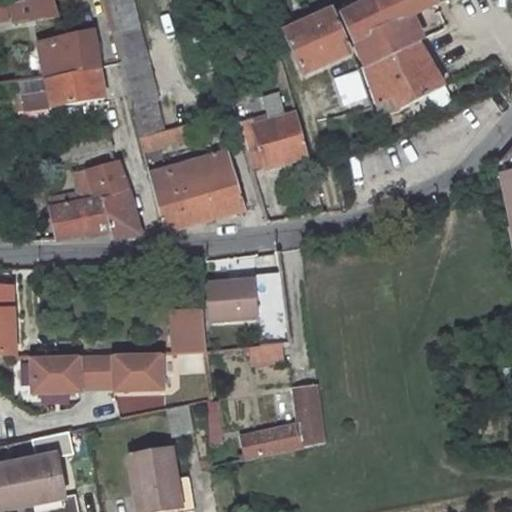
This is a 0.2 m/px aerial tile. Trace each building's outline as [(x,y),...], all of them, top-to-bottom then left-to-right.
[(22,25),(39,22),(63,17),(60,0),(45,0),(44,0),(18,6),(22,25)] [(148,155),(193,142),(205,138),(213,136),(208,121),(167,133),(159,99),(161,98),(137,0),(110,0),(119,34),(117,34),(145,139),(144,139),(148,155)] [(347,6),(344,0),(332,0),(336,10),(347,6)] [(410,20),(402,0),(384,0),(382,2),(348,17),(372,68),(421,46),(410,20)] [(402,0),(410,20),(440,8),(436,0),(402,0)] [(0,26),(16,24),(13,7),(0,10),(0,26)] [(290,35),(311,78),(359,55),(340,12),(290,35)] [(50,79),(104,71),(96,39),(44,46),(50,79)] [(421,46),(372,68),(385,107),(389,116),(406,113),(447,92),(434,73),(421,46)] [(28,113),(110,99),(110,94),(104,71),(50,79),(24,84),(28,113)] [(338,85),(350,116),(371,108),(359,77),(338,85)] [(252,110),(236,114),(239,125),(256,121),(252,110)] [(300,114),(258,128),(256,121),(239,125),(247,150),(255,177),(311,159),(300,114)] [(114,135),(71,143),(76,164),(118,153),(114,135)] [(232,153),(153,176),(168,236),(246,213),(232,153)] [(511,156),(501,169),(511,221),(511,156)] [(106,201),(132,193),(121,165),(89,174),(97,203),(106,201)] [(51,211),(97,203),(89,174),(79,177),(81,194),(48,200),(51,211)] [(106,201),(114,234),(116,240),(145,237),(132,193),(106,201)] [(59,243),(89,236),(90,240),(114,234),(106,201),(97,203),(51,211),(59,243)] [(257,282),(209,286),(212,324),(260,320),(257,282)] [(0,286),(0,358),(16,358),(14,286),(0,286)] [(171,315),(173,354),(173,356),(208,356),(205,313),(171,315)] [(255,368),(286,366),(284,346),(253,349),(255,368)] [(81,357),(81,394),(160,394),(160,357),(81,357)] [(77,398),(77,358),(23,358),(23,398),(77,398)] [(159,392),(117,401),(120,415),(162,406),(159,392)] [(301,408),(303,431),(242,443),(245,463),(331,445),(325,404),(301,408)] [(176,451),(133,458),(142,511),(170,511),(186,509),(176,451)] [(0,511),(10,511),(19,510),(64,502),(66,502),(57,458),(0,469),(0,511)] [(19,511),(65,511),(64,502),(19,510),(19,511)]
